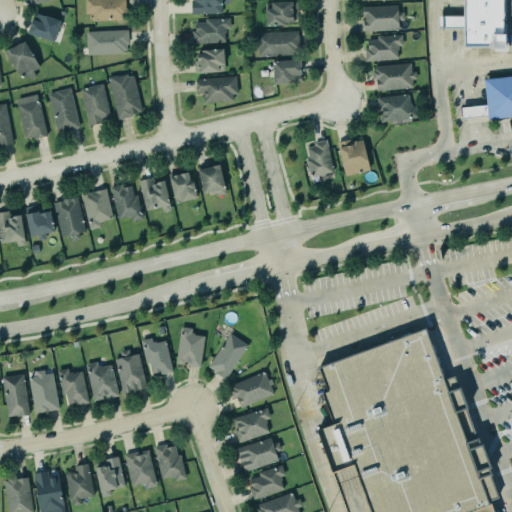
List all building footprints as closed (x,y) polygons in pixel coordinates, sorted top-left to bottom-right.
[(93,21),(126,19),(124,0),(84,0),(85,13),(92,13),(93,21)] [(191,0),(192,14),(222,13),(221,3),(229,3),(229,0),(191,0)] [(263,8),(264,24),(286,24),(286,19),(291,19),(291,13),(296,13),(296,0),(269,1),(270,7),(266,7),(263,8)] [(462,0),(462,45),(503,45),(502,0),(462,0)] [(363,31),(399,30),(399,20),(404,20),(404,11),(397,12),(397,5),(362,6),(363,31)] [(27,33),(53,42),(60,21),(34,12),(27,33)] [(461,16),(440,16),(440,27),(461,27),(461,16)] [(229,17),(204,18),(204,22),(193,22),(193,43),(225,42),(224,29),(230,29),(229,17)] [(86,31),(87,54),(128,52),(127,29),(86,31)] [(256,32),(256,56),(299,55),(298,31),(256,32)] [(400,33),(401,44),(397,45),(397,48),(396,49),(396,58),(364,60),(363,47),(366,47),(366,41),(365,41),(365,39),(376,38),(376,34),(380,34),(380,35),(400,33)] [(5,51),(18,77),(26,73),(30,80),(36,76),(33,70),(39,67),(25,40),(5,51)] [(196,72),(224,72),(224,50),(195,50),(196,72)] [(271,61),(299,59),(300,81),(272,83),(271,61)] [(409,62),(410,70),(414,70),(415,78),(411,78),(411,87),(375,90),(374,78),(371,79),(370,69),(374,69),(374,65),(409,62)] [(117,118),(141,113),(133,73),(108,78),(117,118)] [(195,78),(234,74),(236,93),(231,93),(231,100),(203,102),(202,91),(196,92),(195,78)] [(511,75),(511,115),(486,118),(482,78),(511,75)] [(101,82),(109,115),(100,118),(101,121),(88,124),(79,88),(101,82)] [(77,129),(72,88),(49,92),(55,132),(77,129)] [(36,92),(46,134),(32,138),(32,135),(24,137),(14,97),(36,92)] [(375,96),(376,110),(381,109),(381,112),(379,112),(380,120),(416,117),(415,104),(410,105),(410,102),(408,101),(407,93),(375,96)] [(0,145),(12,143),(6,103),(0,103),(0,145)] [(335,141),(343,175),(369,169),(361,138),(354,140),(354,139),(349,140),(349,137),(335,141)] [(306,145),(309,159),(307,159),(310,177),(333,172),(326,141),(306,145)] [(202,196),(224,193),(221,165),(198,168),(202,196)] [(196,198),(189,171),(169,176),(175,203),(196,198)] [(137,179),(150,176),(152,182),(163,179),(170,209),(162,211),(160,205),(144,209),(137,179)] [(135,183),(112,187),(117,221),(140,217),(135,183)] [(112,218),(106,188),(81,194),(89,229),(101,227),(100,221),(112,218)] [(52,202),(62,200),(62,198),(68,197),(69,198),(76,196),(84,230),(77,232),(79,237),(71,239),(69,234),(61,236),(52,202)] [(30,237),(37,235),(38,240),(45,238),(44,234),(54,231),(49,210),(39,213),(37,205),(23,208),(30,237)] [(0,211),(0,242),(16,241),(17,246),(24,245),(21,214),(10,216),(10,211),(0,211)] [(201,365),(203,335),(191,334),(192,327),(179,327),(177,364),(201,365)] [(425,328),(493,498),(452,511),(373,511),(315,364),(425,328)] [(206,365),(228,332),(246,344),(223,378),(213,371),(214,370),(206,365)] [(167,340),(152,342),(152,338),(142,339),(144,364),(150,363),(151,375),(171,373),(167,340)] [(113,358),(121,392),(128,390),(128,392),(135,391),(135,389),(144,386),(136,353),(128,354),(127,349),(118,351),(120,356),(113,358)] [(86,364),(92,400),(117,396),(112,364),(98,367),(97,362),(86,364)] [(80,370),(87,401),(75,404),(74,401),(66,403),(65,397),(64,397),(64,393),(60,393),(55,369),(66,367),(67,371),(70,370),(71,372),(80,370)] [(42,373),(51,372),(57,408),(33,412),(27,379),(30,379),(30,376),(36,375),(35,370),(42,369),(42,373)] [(230,383),(262,370),(266,379),(269,378),(271,383),(268,384),(271,392),(238,406),(234,395),(231,397),(228,389),(230,388),(231,385),(230,383)] [(2,376),(7,417),(29,414),(23,373),(2,376)] [(239,442),(269,432),(265,419),(270,417),(267,407),(231,418),(239,442)] [(235,447),(237,455),(238,461),(240,460),(243,470),(276,459),(274,451),(280,449),(277,440),(271,442),(269,436),(235,447)] [(154,447),(160,479),(173,477),(174,481),(186,479),(181,454),(176,454),(174,443),(154,447)] [(131,485),(143,483),(144,488),(157,485),(148,449),(124,454),(131,485)] [(93,467),(99,491),(99,492),(100,496),(109,494),(108,489),(115,488),(115,487),(123,485),(116,455),(102,458),(103,461),(93,463),(94,467),(93,467)] [(65,473),(71,506),(81,504),(80,498),(93,496),(88,464),(74,466),(75,471),(65,473)] [(284,489),(280,477),(285,475),(281,464),(257,472),(258,476),(248,479),(254,499),(284,489)] [(59,476),(48,477),(47,471),(34,473),(38,511),(60,511),(63,511),(59,476)] [(2,480),(6,511),(31,511),(26,476),(15,478),(14,475),(6,476),(6,480),(2,480)] [(300,511),(293,491),(256,505),(258,511),(300,511)] [(497,511),(493,498),(452,511),(497,511)]
